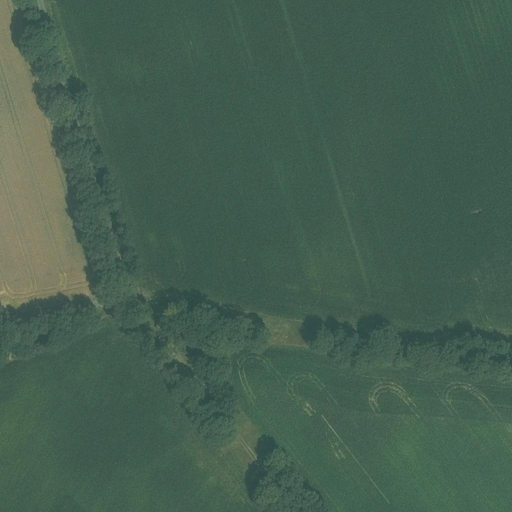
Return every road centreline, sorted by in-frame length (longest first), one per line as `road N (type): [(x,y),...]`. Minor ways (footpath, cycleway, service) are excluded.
road 1 (track): [(511,358),(156,305),(121,291),(294,511)]
road 2 (unclassified): [(38,0),(121,291),(0,320)]
